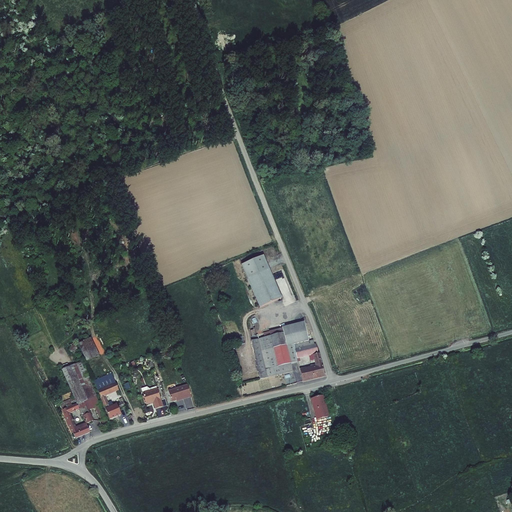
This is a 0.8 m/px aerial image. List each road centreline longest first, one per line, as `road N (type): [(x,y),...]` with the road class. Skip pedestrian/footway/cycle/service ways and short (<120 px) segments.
road 1 (unclassified): [(332,380),(191,0)]
road 2 (unclassified): [(82,445),(332,380)]
road 3 (unclassified): [(332,380),(511,332)]
